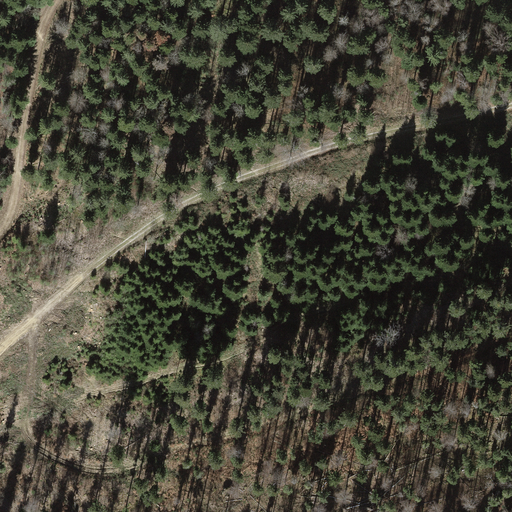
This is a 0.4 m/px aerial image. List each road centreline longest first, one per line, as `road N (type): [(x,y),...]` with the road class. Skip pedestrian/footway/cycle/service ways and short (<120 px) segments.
road 1 (track): [(0,365),(123,243),(208,191),(317,149),(511,106)]
road 2 (track): [(0,230),(29,158),(56,0)]
